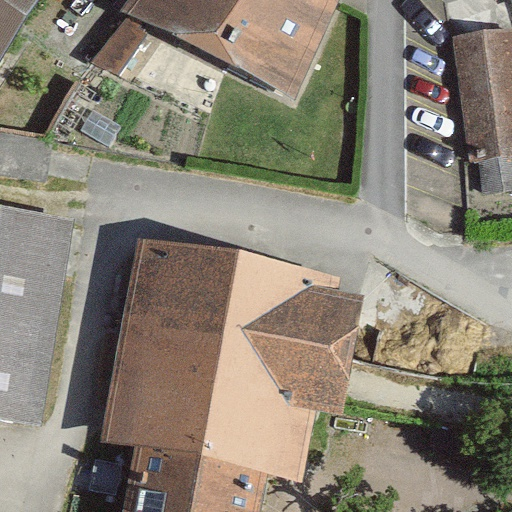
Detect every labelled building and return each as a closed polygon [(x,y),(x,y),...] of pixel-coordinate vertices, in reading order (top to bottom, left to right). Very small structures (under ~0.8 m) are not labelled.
[(0,0),(0,58),(37,0),(0,0)] [(146,0),(134,17),(293,98),(334,0),(146,0)] [(511,0),(494,0),(508,35),(511,33),(511,0)] [(511,36),(511,35),(463,40),(477,164),(511,160),(511,36)] [(0,218),(0,421),(54,430),(87,233),(0,218)] [(330,276),(139,250),(112,450),(141,454),(132,511),(274,511),(279,478),(310,482),(319,418),(348,417),(367,309),(326,303),(330,276)]
